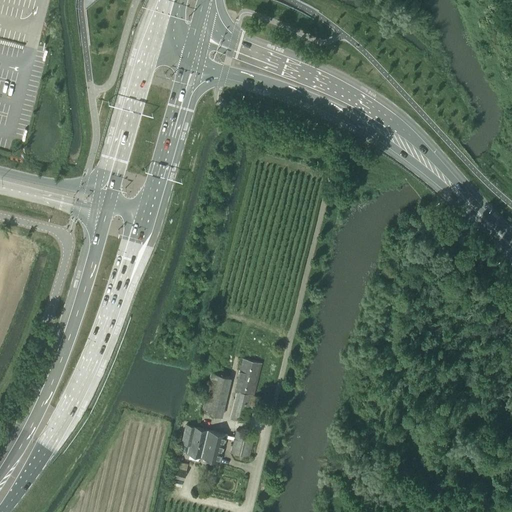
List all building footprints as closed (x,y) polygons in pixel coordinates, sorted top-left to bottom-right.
[(260,411),(263,398),(253,396),(261,363),(243,358),(235,390),(236,391),(230,418),(245,422),(248,408),(260,411)] [(222,403),(229,377),(211,373),(201,412),(221,416),(224,404),(222,403)] [(207,429),(186,424),(182,442),(190,444),(187,453),(201,456),(207,429)] [(219,461),(226,434),(207,429),(201,456),(219,461)] [(230,452),(248,457),(254,434),(236,430),(230,452)] [(184,480),(186,471),(174,468),(171,477),(184,480)] [(280,487),(267,484),(265,495),(278,497),(280,487)]
